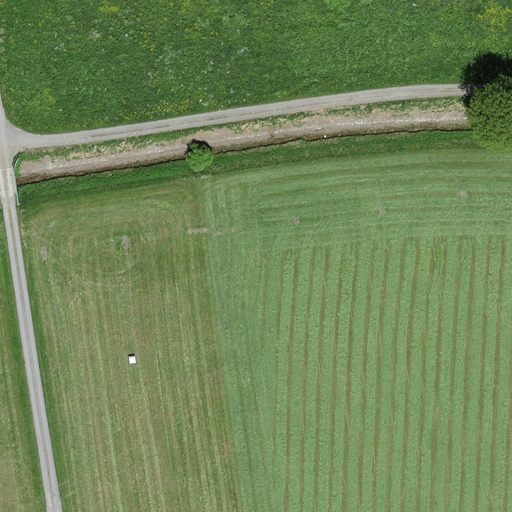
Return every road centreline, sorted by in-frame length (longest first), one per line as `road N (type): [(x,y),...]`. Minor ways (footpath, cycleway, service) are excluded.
road 1 (track): [(511,106),(414,105),(4,172)]
road 2 (track): [(4,172),(65,511)]
